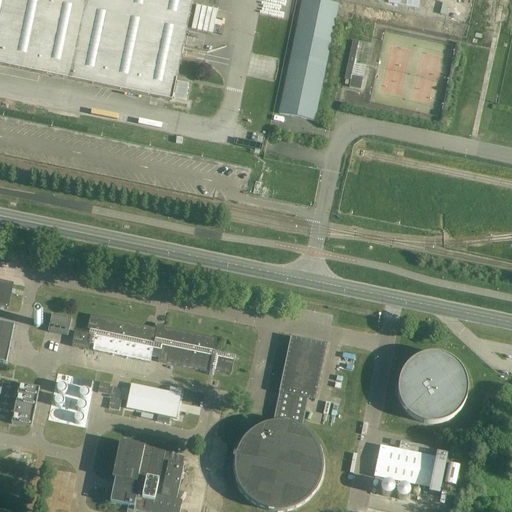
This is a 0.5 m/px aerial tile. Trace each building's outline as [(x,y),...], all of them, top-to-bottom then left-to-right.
[(0,0),(0,64),(70,80),(86,0),(0,0)] [(86,0),(70,80),(82,82),(172,101),(174,89),(192,0),(86,0)] [(315,122),(339,5),(316,0),(302,0),(279,114),(315,122)] [(508,25),(511,4),(511,0),(485,0),(490,1),(489,4),(486,4),(484,4),(485,2),(479,0),(475,19),(481,20),(482,13),(484,14),(483,19),(508,25)] [(352,41),(344,80),(351,81),(349,88),(361,90),(363,78),(364,79),(367,67),(354,64),(358,43),(352,41)] [(177,81),(174,97),(185,99),(188,84),(177,81)] [(10,259),(0,256),(0,263),(9,265),(10,259)] [(0,308),(7,310),(12,287),(0,284),(0,308)] [(52,316),(49,333),(68,337),(72,320),(52,316)] [(89,335),(79,333),(75,332),(71,347),(88,351),(90,345),(94,346),(93,351),(94,352),(93,352),(149,363),(150,363),(151,358),(158,359),(158,363),(208,373),(209,373),(209,375),(213,376),(214,372),(231,376),(234,361),(235,361),(235,357),(214,352),(216,340),(164,328),(163,331),(91,316),(90,316),(90,317),(87,331),(90,331),(89,335)] [(0,362),(6,364),(14,325),(0,322),(0,362)] [(315,402),(319,383),(327,346),(290,338),(278,394),(279,394),(274,416),(272,423),(269,424),(266,425),(263,426),(262,426),(260,427),(258,428),(255,430),(253,431),(251,432),(250,433),(249,434),(248,435),(246,437),(245,438),(243,440),(242,441),(241,443),(241,444),(240,445),(239,446),(238,447),(238,449),(237,452),(236,453),(235,455),(235,456),(235,458),(234,459),(234,462),(234,464),(234,466),(234,468),(234,469),(234,471),(234,474),(234,476),(235,478),(235,480),(236,483),(237,485),(238,488),(239,490),(240,491),(241,493),(244,496),(245,498),(246,499),(247,500),(248,501),(250,503),(252,504),(254,505),(255,506),(256,507),(258,508),(260,509),(262,509),(263,510),(265,511),(268,511),(270,511),(271,511),(284,511),(286,511),(288,511),(289,511),(291,511),(293,510),(295,509),(297,508),(299,507),(301,506),(303,505),(304,504),(305,504),(307,502),(310,500),(312,497),(315,494),(317,491),(319,487),(320,484),(321,480),(322,477),(323,473),(323,469),(323,465),(323,463),(323,462),(322,460),(322,458),(321,455),(321,454),(320,452),(320,451),(319,449),(318,448),(318,447),(317,445),(316,443),(314,441),(312,438),(310,436),(309,435),(308,434),(306,433),(305,432),(304,431),(303,430),(302,430),(304,421),(308,400),(315,402)] [(468,393),(468,390),(468,387),(467,384),(467,381),(466,378),(465,375),(463,372),(462,370),(460,367),(458,365),(455,363),(453,361),(450,360),(448,358),(445,357),(442,356),(439,355),(436,355),(433,355),(430,355),(427,355),(424,356),(421,357),(418,358),(415,359),(413,361),(410,363),(408,365),(406,367),(404,370),(402,372),(401,375),(400,378),(399,381),(398,384),(398,387),(398,390),(398,393),(398,396),(399,399),(400,402),(401,405),(402,407),(404,410),(406,412),(408,415),(410,417),(413,419),(415,420),(418,422),(421,423),(424,424),(427,424),(430,425),(433,425),(436,425),(439,424),(442,424),(445,423),(448,422),(450,420),(453,419),(455,417),(458,415),(460,412),(462,410),(463,407),(465,405),(466,402),(467,399),(467,396),(468,393)] [(81,386),(91,388),(92,382),(82,380),(81,386)] [(2,381),(1,387),(0,387),(0,419),(9,421),(13,398),(16,399),(18,391),(15,390),(16,384),(2,381)] [(108,396),(111,385),(100,383),(98,393),(108,396)] [(57,388),(57,389),(57,390),(57,391),(58,392),(59,393),(60,394),(61,394),(62,394),(63,394),(64,393),(65,393),(65,392),(66,392),(66,391),(66,390),(66,389),(66,388),(66,387),(65,386),(65,385),(64,385),(63,384),(62,384),(61,384),(60,384),(59,385),(58,386),(58,387),(57,387),(57,388)] [(39,389),(19,385),(11,425),(31,429),(39,389)] [(131,385),(126,409),(158,416),(157,422),(169,425),(170,418),(176,420),(181,396),(131,385)] [(80,393),(80,394),(80,395),(80,396),(81,397),(81,398),(82,398),(83,399),(84,399),(85,399),(86,399),(87,398),(88,397),(89,396),(89,395),(89,394),(89,393),(89,392),(89,391),(88,391),(87,390),(87,389),(86,389),(85,389),(84,389),(83,389),(82,389),(81,390),(81,391),(80,391),(80,392),(80,393)] [(55,401),(54,402),(55,403),(55,404),(55,405),(56,405),(56,406),(57,406),(58,407),(59,407),(60,407),(61,407),(61,406),(62,406),(63,405),(64,404),(64,403),(64,402),(64,401),(64,400),(63,400),(63,399),(62,398),(61,398),(61,397),(60,397),(59,397),(58,397),(57,398),(56,398),(56,399),(55,400),(55,401)] [(110,399),(108,409),(119,412),(121,401),(110,399)] [(77,406),(77,407),(77,408),(78,409),(78,410),(79,410),(79,411),(80,411),(81,411),(82,411),(83,411),(84,411),(85,410),(86,409),(86,408),(86,407),(87,406),(86,406),(86,405),(86,404),(85,403),(84,402),(83,402),(82,402),(81,402),(80,402),(79,402),(79,403),(78,403),(78,404),(77,405),(77,406)] [(74,418),(74,419),(74,420),(75,421),(75,422),(75,423),(76,423),(77,424),(78,424),(79,424),(80,424),(81,424),(82,423),(83,422),(83,421),(84,420),(84,419),(84,418),(83,418),(83,417),(82,416),(81,415),(80,415),(79,415),(78,415),(77,415),(76,416),(75,416),(75,417),(75,418),(74,418)] [(373,478),(429,489),(428,494),(439,496),(447,456),(438,454),(439,450),(400,442),(398,451),(380,447),(373,478)] [(135,511),(179,511),(182,502),(176,501),(184,466),(175,464),(177,455),(120,443),(112,479),(115,480),(114,486),(110,504),(128,507),(127,511),(133,511),(135,511)] [(377,496),(380,481),(373,480),(370,495),(377,496)] [(380,489),(380,490),(380,492),(380,493),(381,494),(382,495),(383,496),(384,497),(385,497),(386,497),(388,497),(389,497),(390,497),(391,496),(392,495),(393,494),(394,493),(394,492),(394,490),(394,489),(394,488),(393,487),(392,486),(391,485),(390,484),(389,484),(388,483),(386,483),(385,484),(384,484),(383,485),(382,486),(381,487),(380,488),(380,489)] [(396,492),(396,494),(396,495),(396,496),(397,497),(398,498),(399,499),(400,500),(401,500),(402,501),(403,501),(405,500),(406,500),(407,499),(408,498),(409,497),(409,496),(410,495),(410,494),(410,492),(409,491),(409,490),(408,489),(407,488),(406,487),(405,487),(403,487),(402,487),(401,487),(400,487),(399,488),(398,489),(397,490),(396,491),(396,492)]
